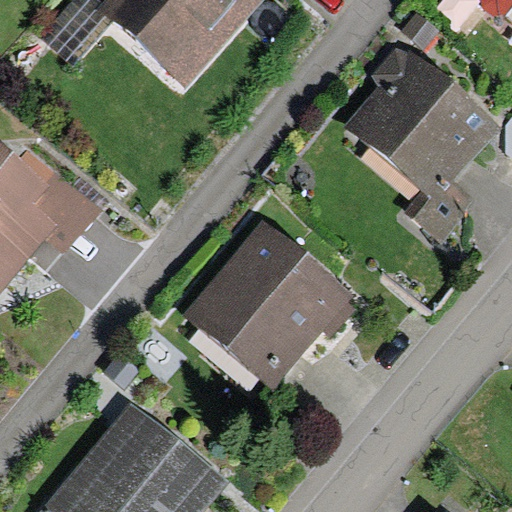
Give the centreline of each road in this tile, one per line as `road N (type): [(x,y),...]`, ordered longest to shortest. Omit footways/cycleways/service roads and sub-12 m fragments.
road 1 (residential): [(371,0),(0,444)]
road 2 (residential): [(326,511),(511,289)]
